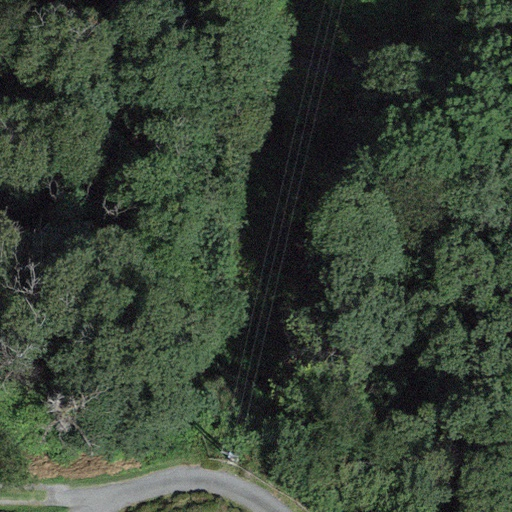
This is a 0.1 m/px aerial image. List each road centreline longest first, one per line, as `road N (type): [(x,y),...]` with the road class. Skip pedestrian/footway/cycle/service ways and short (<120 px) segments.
road 1 (track): [(0,46),(254,43),(511,105)]
road 2 (track): [(271,511),(215,481),(189,479),(161,482),(90,511)]
